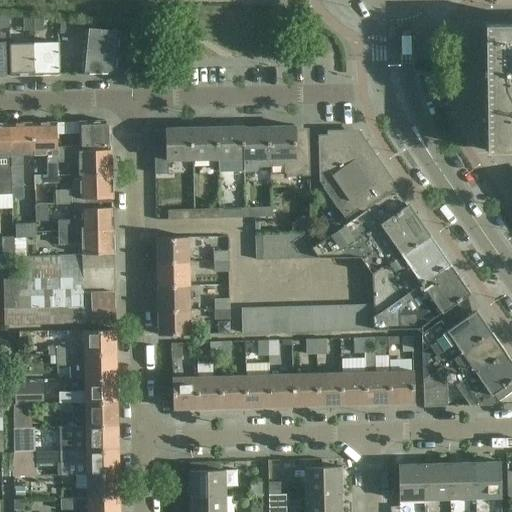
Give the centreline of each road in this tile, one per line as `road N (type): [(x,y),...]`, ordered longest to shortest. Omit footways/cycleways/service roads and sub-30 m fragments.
road 1 (residential): [(140,438),(132,100)]
road 2 (residential): [(132,100),(383,93)]
road 3 (residential): [(140,438),(372,432)]
road 4 (tertiary): [(432,159),(406,74),(405,9)]
road 5 (tertiary): [(511,274),(432,159)]
road 6 (residential): [(372,432),(511,428)]
road 7 (residential): [(0,102),(132,100)]
